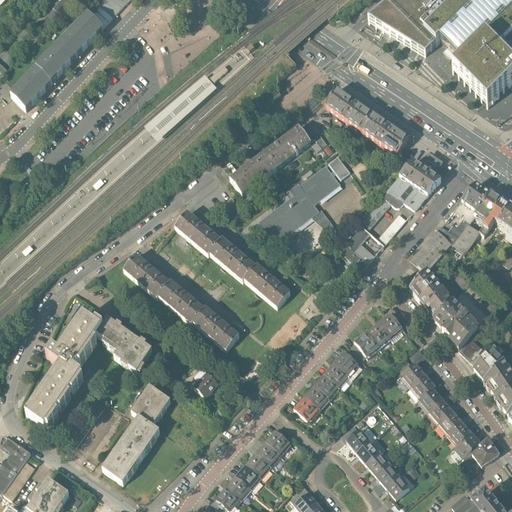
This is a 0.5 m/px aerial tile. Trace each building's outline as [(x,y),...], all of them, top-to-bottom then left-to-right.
[(64,0),(33,33),(40,40),(78,0),(64,0)] [(106,0),(101,9),(113,21),(132,0),(106,0)] [(511,0),(396,0),(368,24),(386,35),(426,59),(431,54),(440,45),(447,52),(443,56),(446,59),(450,63),(454,59),(461,67),(452,76),(488,110),(511,85),(511,0)] [(89,19),(11,96),(25,110),(44,91),(64,71),(83,52),(102,32),(89,19)] [(228,79),(224,75),(209,88),(211,90),(212,92),(228,79)] [(158,150),(216,97),(212,92),(211,90),(209,88),(206,84),(145,135),(158,150)] [(325,109),(361,133),(372,117),(369,115),(354,105),(336,93),(325,109)] [(400,136),(372,117),(361,133),(397,157),(408,141),(400,136)] [(298,130),(264,156),(276,172),(310,146),(298,130)] [(319,136),(314,141),(317,144),(312,148),(316,154),(327,146),(319,136)] [(242,199),(276,172),(264,156),(230,183),(242,199)] [(428,156),(419,169),(433,179),(442,166),(428,156)] [(330,174),(326,168),(299,188),(298,186),(289,193),(293,198),(258,225),(275,248),(311,220),(326,233),(333,228),(321,212),(319,214),(314,207),(340,186),(333,177),(335,175),(341,182),(350,174),(337,158),(328,165),(333,172),(330,174)] [(413,165),(400,180),(428,198),(440,183),(433,179),(419,169),(413,165)] [(400,180),(387,195),(403,206),(414,213),(428,198),(400,180)] [(480,215),(481,216),(497,193),(483,184),(460,211),(468,217),(475,222),(480,215)] [(509,202),(497,193),(481,216),(494,224),(509,202)] [(399,210),(403,206),(387,195),(383,200),(391,207),(395,210),(399,210)] [(239,209),(231,200),(222,207),(229,217),(239,209)] [(383,200),(359,228),(367,234),(391,207),(383,200)] [(511,215),(511,203),(509,202),(494,224),(491,228),(490,227),(486,232),(486,233),(490,236),(494,230),(495,231),(502,222),(506,225),(511,215)] [(208,259),(209,258),(221,244),(187,216),(175,231),(208,259)] [(399,217),(377,243),(384,249),(406,223),(399,217)] [(457,224),(453,229),(464,237),(474,224),(475,222),(468,217),(461,226),(457,224)] [(486,232),(474,224),(464,237),(453,229),(447,225),(443,231),(458,245),(472,254),(486,233),(486,232)] [(375,259),(361,247),(370,237),(367,234),(359,228),(344,245),(368,267),(375,259)] [(434,271),(458,245),(443,231),(417,262),(431,274),(434,271)] [(222,243),(221,244),(209,258),(242,285),(244,284),(255,270),(222,243)] [(361,274),(368,267),(344,245),(337,253),(361,274)] [(157,302),(159,301),(170,287),(137,260),(124,275),(157,302)] [(409,283),(417,291),(431,274),(417,262),(414,265),(421,271),(409,283)] [(503,274),(507,272),(505,264),(484,270),(489,287),(505,282),(503,274)] [(460,280),(470,289),(477,283),(479,281),(464,266),(457,273),(462,278),(460,280)] [(256,268),(255,270),(244,284),(277,311),(290,296),(256,268)] [(417,291),(428,305),(446,286),(434,272),(431,274),(417,291)] [(469,290),(482,303),(489,295),(477,283),(470,289),(469,290)] [(171,285),(170,287),(159,301),(192,328),(193,327),(204,313),(171,285)] [(458,302),(446,286),(428,305),(441,321),(458,302)] [(489,295),(482,303),(496,317),(504,309),(489,295)] [(473,317),(458,302),(441,321),(440,322),(450,332),(449,332),(457,340),(455,342),(478,363),(489,351),(477,340),(485,330),(482,327),(483,326),(473,317)] [(205,311),(204,313),(193,327),(226,354),(239,339),(205,311)] [(390,316),(378,326),(389,340),(401,330),(390,316)] [(77,368),(97,339),(117,353),(115,356),(117,357),(114,361),(137,376),(152,354),(145,349),(147,347),(145,346),(142,344),(141,346),(121,332),(122,331),(120,329),(118,327),(117,330),(108,323),(102,332),(84,320),(59,356),(53,351),(50,355),(47,360),(61,370),(27,419),(45,431),(82,378),(73,371),(76,368),(77,368)] [(378,326),(367,336),(378,349),(389,340),(378,326)] [(366,359),(378,349),(367,336),(355,345),(356,347),(366,359)] [(350,352),(346,358),(357,367),(361,363),(366,359),(356,347),(350,352)] [(481,371),(491,385),(511,364),(502,351),(481,371)] [(344,356),(334,367),(352,383),(361,371),(357,367),(346,358),(344,356)] [(511,365),(511,364),(491,385),(511,414),(511,365)] [(341,394),(352,383),(334,367),(324,379),(337,390),(341,394)] [(402,378),(412,390),(425,379),(415,367),(402,378)] [(203,374),(190,388),(205,402),(218,388),(203,374)] [(327,402),(337,390),(324,379),(314,390),(327,402)] [(435,390),(425,379),(412,390),(422,402),(432,392),(435,390)] [(131,417),(139,422),(152,431),(170,405),(150,390),(131,417)] [(314,390),(304,401),(318,413),(327,402),(314,390)] [(419,403),(429,415),(443,403),(432,392),(422,402),(419,403)] [(308,425),(318,413),(304,401),(294,413),(308,425)] [(106,408),(97,402),(65,448),(74,454),(106,408)] [(452,415),(443,403),(429,415),(439,427),(452,415)] [(462,426),(452,415),(439,427),(449,438),(462,426)] [(120,417),(90,459),(99,464),(129,423),(120,417)] [(121,448),(141,462),(160,436),(152,431),(139,422),(121,448)] [(462,426),(449,438),(459,450),(472,438),(462,426)] [(346,447),(347,446),(347,445),(359,435),(354,429),(340,441),(346,447)] [(347,446),(357,457),(375,442),(376,441),(368,431),(362,436),(360,434),(359,435),(347,445),(347,446)] [(279,458),(289,446),(275,435),(265,447),(279,458)] [(481,449),(472,438),(459,450),(452,455),(451,459),(459,468),(472,457),(471,456),(481,449)] [(357,457),(366,468),(380,457),(384,453),(375,442),(357,457)] [(481,449),(471,456),(472,457),(482,470),(499,458),(487,443),(481,449)] [(269,469),(279,458),(265,447),(256,458),(269,469)] [(0,493),(1,499),(10,505),(32,472),(38,464),(15,448),(8,458),(16,464),(0,488),(0,493)] [(141,462),(121,448),(103,474),(123,488),(141,462)] [(366,468),(376,480),(390,469),(380,457),(366,468)] [(259,481),(269,469),(256,458),(246,470),(259,481)] [(376,480),(386,491),(399,480),(390,469),(376,480)] [(249,492),(259,481),(246,470),(236,481),(249,492)] [(10,505),(19,511),(43,478),(32,472),(10,505)] [(386,491),(396,503),(409,491),(399,480),(386,491)] [(240,503),(249,492),(236,481),(226,492),(240,503)] [(48,483),(28,511),(59,511),(69,498),(48,483)] [(213,511),(232,511),(240,503),(226,492),(216,504),(216,503),(211,509),(213,511)] [(295,510),(308,498),(309,499),(310,497),(305,492),(290,504),(295,510)] [(452,511),(497,511),(485,497),(471,508),(471,507),(470,508),(465,501),(452,511)] [(315,511),(318,510),(309,499),(308,498),(295,510),(296,511),(315,511)]
